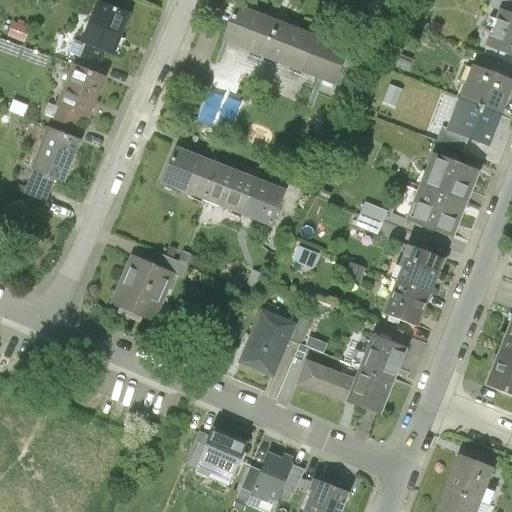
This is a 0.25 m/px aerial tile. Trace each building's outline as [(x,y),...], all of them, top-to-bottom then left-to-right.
[(96,3),(80,44),(85,46),(106,54),(115,57),(131,16),(96,3)] [(232,7),(219,42),(334,85),(347,49),(232,7)] [(511,19),(498,14),(484,50),(511,60),(511,19)] [(29,30),(14,24),(9,39),(24,44),(29,30)] [(85,46),(80,44),(73,42),(68,55),(80,59),(85,46)] [(106,54),(85,46),(80,59),(76,69),(98,77),(106,54)] [(71,67),(55,110),(59,111),(80,119),(89,123),(105,80),(98,77),(76,69),(71,67)] [(511,83),(472,68),(460,99),(499,114),(511,83)] [(499,114),(460,99),(447,132),(470,141),(486,147),(499,114)] [(80,119),(59,111),(51,132),(72,140),(80,119)] [(470,141),(447,132),(441,129),(435,143),(465,155),(470,141)] [(51,132),(47,130),(30,172),(34,174),(55,182),(64,185),(80,143),(72,140),(51,132)] [(174,149),(160,185),(202,202),(216,166),(174,149)] [(478,174),(432,155),(419,187),(465,205),(478,174)] [(216,166),(202,202),(242,217),(256,181),(216,166)] [(55,182),(34,174),(26,194),(47,202),(55,182)] [(309,192),(295,186),(291,194),(305,200),(309,192)] [(465,205),(419,187),(405,221),(451,240),(465,205)] [(363,204),(359,215),(381,224),(385,213),(363,204)] [(381,224),(359,215),(354,227),(376,235),(381,224)] [(177,251),(169,248),(166,257),(174,260),(177,251)] [(430,296),(443,262),(407,249),(395,283),(430,296)] [(183,251),(178,264),(185,267),(189,269),(195,256),(183,251)] [(161,257),(156,269),(173,276),(181,279),(185,267),(178,264),(161,257)] [(156,269),(131,259),(111,308),(153,325),(173,276),(156,269)] [(363,269),(348,263),(343,277),(358,283),(363,269)] [(417,330),(430,296),(395,283),(382,317),(417,330)] [(511,311),(498,346),(511,352),(511,311)] [(298,314),(292,329),(286,342),(298,347),(310,319),(298,314)] [(258,315),(236,370),(270,383),(286,342),(292,329),(258,315)] [(361,352),(354,369),(358,370),(394,384),(406,352),(371,339),(366,354),(361,352)] [(511,396),(511,352),(498,346),(483,385),(511,396)] [(394,384),(358,370),(354,379),(306,360),(296,386),(381,418),(394,384)] [(254,436),(215,420),(205,446),(196,465),(235,481),(254,436)] [(46,467),(104,485),(117,444),(44,421),(37,442),(53,447),(46,467)] [(196,465),(205,446),(195,441),(184,466),(194,470),(196,465)] [(262,464),(253,486),(279,497),(282,489),(293,462),(295,456),(269,445),(262,464)] [(455,450),(442,482),(477,496),(490,464),(455,450)] [(253,486),(262,464),(251,460),(237,493),(248,498),(253,486)] [(306,467),(293,462),(282,489),(294,494),(306,467)] [(342,511),(353,489),(316,473),(311,487),(315,488),(304,511),(342,511)] [(442,482),(429,511),(470,511),(477,496),(442,482)]
